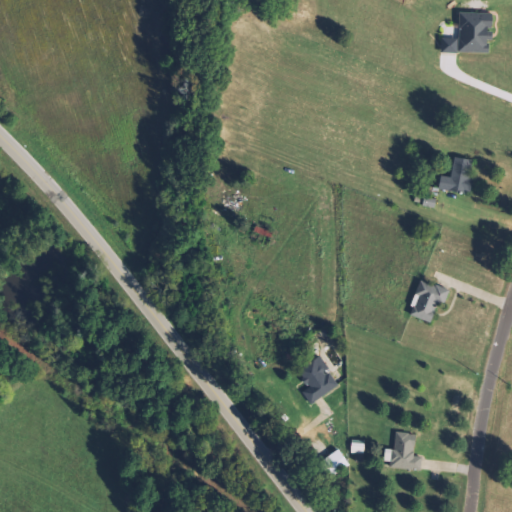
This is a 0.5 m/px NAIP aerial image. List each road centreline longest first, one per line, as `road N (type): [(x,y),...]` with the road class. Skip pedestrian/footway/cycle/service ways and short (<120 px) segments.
road 1 (residential): [(315,511),(98,233),(0,130)]
road 2 (residential): [(469,511),(488,423),(488,375),(511,289)]
